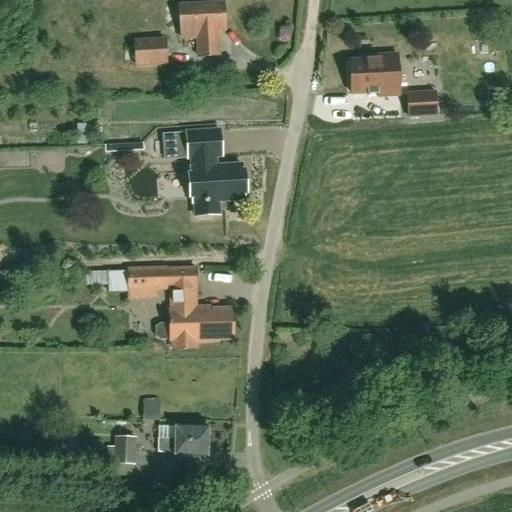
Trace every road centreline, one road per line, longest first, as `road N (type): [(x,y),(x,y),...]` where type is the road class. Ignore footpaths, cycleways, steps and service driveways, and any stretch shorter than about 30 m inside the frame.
road 1 (unclassified): [(269,511),(254,470),(250,374),(314,0)]
road 2 (primary): [(511,435),(376,482),(322,511)]
road 3 (primary): [(360,511),(511,455)]
